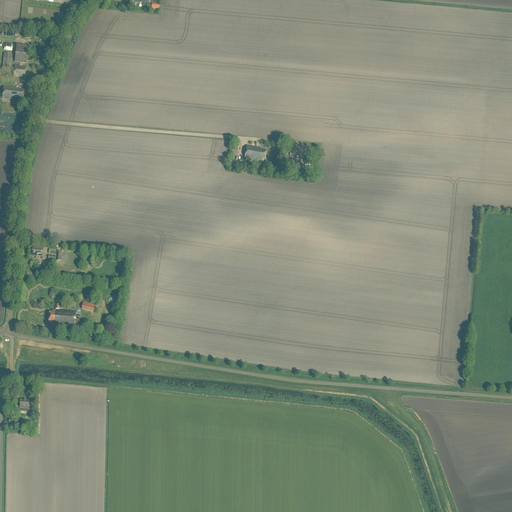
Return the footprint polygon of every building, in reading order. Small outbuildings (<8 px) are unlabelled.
[(19,63),(19,67),(15,67),(13,77),(25,78),(27,68),(21,67),(22,63),(27,64),(28,52),(16,50),(14,63),(19,63)] [(4,53),(2,70),(10,71),(12,54),(4,53)] [(2,100),(17,101),(18,99),(23,100),(24,91),(18,91),(19,89),(3,87),(2,100)] [(244,160),(263,163),(263,161),(265,161),(267,151),(261,150),(261,149),(247,147),(244,160)] [(32,249),(31,256),(42,258),(43,248),(34,247),(34,249),(32,249)] [(52,327),(74,329),(76,313),(53,311),(53,314),(50,314),(49,324),(52,324),(52,327)] [(28,410),(31,410),(31,406),(28,405),(29,401),(20,400),(20,409),(28,410)]
